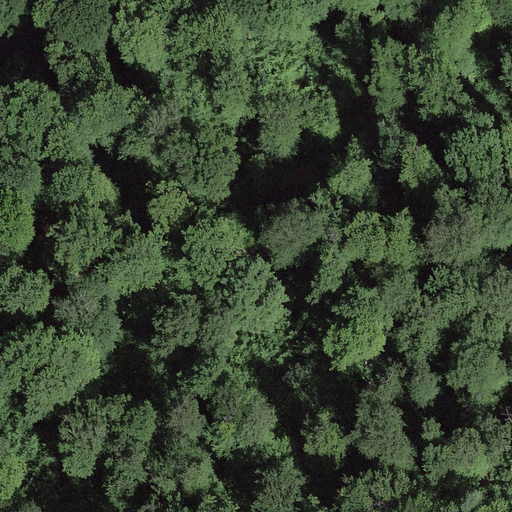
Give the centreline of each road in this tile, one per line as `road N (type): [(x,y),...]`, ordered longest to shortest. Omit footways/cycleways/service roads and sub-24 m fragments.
road 1 (track): [(0,315),(419,220),(511,220)]
road 2 (track): [(0,49),(126,0)]
